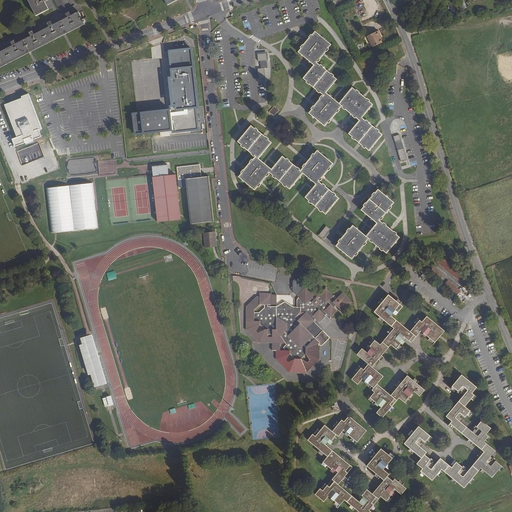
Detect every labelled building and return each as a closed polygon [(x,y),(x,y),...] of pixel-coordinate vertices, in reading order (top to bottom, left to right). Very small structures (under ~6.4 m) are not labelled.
[(37,15),(29,0),(27,0),(36,16),(37,15)] [(29,0),(37,15),(47,10),(42,0),(29,0)] [(53,0),(60,13),(66,10),(61,0),(53,0)] [(0,53),(79,13),(78,11),(71,15),(69,12),(66,14),(67,17),(52,25),(50,21),(47,23),(49,27),(34,34),(32,31),(29,33),(31,36),(16,43),(14,40),(11,42),(12,45),(0,51),(0,53)] [(0,53),(0,65),(84,23),(79,13),(0,53)] [(0,67),(85,24),(84,23),(0,65),(0,67)] [(378,31),(367,36),(373,47),(382,43),(380,39),(379,36),(380,35),(378,31)] [(315,32),(312,35),(311,34),(309,37),(310,38),(305,41),(303,45),(302,45),(300,48),(301,49),(298,52),(304,57),(314,65),(316,62),(317,61),(318,62),(320,59),(320,58),(326,51),(326,52),(329,49),(328,48),(330,44),(315,32)] [(174,135),(199,132),(196,110),(198,110),(191,51),(169,54),(173,81),(170,82),(173,106),(171,106),(174,135)] [(266,53),(258,54),(258,61),(260,61),(261,68),(258,68),(259,79),(265,78),(264,68),(268,67),(266,53)] [(316,62),(314,65),(303,78),(307,81),(306,82),(309,85),(309,84),(313,87),(317,90),(316,91),(319,93),(320,92),(323,95),(325,93),(336,80),(333,76),(334,75),(331,73),(330,74),(323,68),(323,67),(320,64),(319,66),(316,62)] [(352,88),(339,104),(341,106),(342,107),(345,110),(345,109),(349,112),(352,115),(352,116),(355,118),(356,117),(359,120),(361,118),(372,104),(369,101),(369,100),(367,98),(366,99),(359,93),(359,92),(356,90),(355,91),(352,88)] [(325,93),(323,95),(323,96),(322,96),(319,98),(320,99),(316,104),(314,106),(313,106),(311,109),(312,110),(309,113),(325,126),(328,123),(329,123),(331,120),(330,120),(336,112),(337,113),(339,110),(339,109),(341,106),(339,104),(325,93)] [(28,95),(5,104),(19,138),(42,129),(28,95)] [(274,106),(269,112),(274,116),(279,110),(274,106)] [(168,110),(132,114),(134,135),(170,131),(168,110)] [(361,118),(359,120),(354,126),(349,133),(352,137),(351,137),(354,140),(355,139),(362,146),(365,148),(369,150),(382,135),(378,132),(379,131),(376,129),(368,123),(369,122),(366,120),(365,121),(361,118)] [(251,126),(238,141),(241,144),(241,146),(243,148),(244,147),(251,153),(251,154),(254,156),(255,155),(256,156),(258,158),(271,143),(268,140),(268,139),(266,136),(265,137),(257,131),(258,130),(255,128),(254,129),(251,126)] [(399,135),(393,137),(400,162),(406,160),(399,135)] [(21,151),(11,155),(22,183),(59,168),(49,140),(33,147),(38,160),(43,158),(44,162),(28,169),(21,151)] [(303,168),(300,171),(303,173),(316,184),(318,181),(319,180),(320,181),(322,178),(328,170),(328,171),(331,168),(330,167),(333,163),(317,151),(314,154),(313,154),(311,156),(311,157),(305,164),(302,167),(303,168)] [(256,156),(253,160),(251,159),(249,162),(250,163),(244,170),(243,170),(241,173),(242,174),(239,177),(255,190),(257,186),(258,187),(261,184),(260,184),(266,176),(267,177),(269,174),(268,173),(269,172),(271,169),(258,158),(256,156)] [(282,156),(271,169),(269,172),(273,175),(272,176),(275,178),(283,184),(282,185),(285,187),(286,186),(290,189),(303,173),(300,171),(299,170),(300,169),(297,167),(296,168),(289,161),(287,159),(286,160),(282,156)] [(153,177),(168,175),(167,165),(152,167),(153,177)] [(185,179),(201,177),(200,165),(177,167),(178,180),(185,179)] [(168,175),(153,177),(152,177),(157,222),(181,219),(176,175),(168,175)] [(201,177),(185,179),(190,224),(213,222),(208,176),(201,177)] [(318,181),(316,184),(305,197),(309,200),(308,201),(311,203),(319,209),(318,210),(321,212),(322,211),(326,214),(338,198),(335,196),(336,195),(333,192),(332,193),(325,187),(325,186),(322,184),(321,184),(318,181)] [(65,186),(70,231),(93,228),(88,184),(65,186)] [(70,231),(65,186),(42,189),(47,234),(70,231)] [(378,190),(375,193),(374,192),(372,195),(372,196),(366,203),(365,203),(363,205),(364,206),(361,210),(377,223),(379,220),(380,219),(381,220),(383,217),(389,209),(390,210),(391,207),(391,206),(394,203),(381,193),(378,190)] [(379,220),(377,223),(371,228),(366,236),(368,238),(369,239),(369,240),(372,242),(380,248),(379,249),(382,251),(383,250),(386,253),(399,237),(396,235),(397,233),(394,231),(393,232),(386,225),(383,223),(382,223),(379,220)] [(353,225),(350,229),(349,228),(346,231),(347,232),(341,239),(340,239),(338,241),(339,243),(336,246),(352,259),(355,255),(356,256),(358,253),(357,253),(363,245),(364,245),(366,243),(365,242),(368,238),(366,236),(353,225)] [(326,226),(318,235),(323,239),(331,229),(326,226)] [(215,232),(203,233),(205,248),(217,247),(215,232)] [(442,257),(437,262),(461,284),(466,279),(442,257)] [(432,268),(428,273),(438,282),(442,276),(432,268)] [(108,281),(116,278),(114,271),(106,273),(108,281)] [(292,291),(297,296),(305,288),(295,278),(292,281),(292,291)] [(447,281),(443,286),(455,297),(460,292),(447,281)] [(314,296),(305,287),(305,288),(297,296),(299,297),(296,300),(297,307),(293,307),(285,302),(276,307),(267,307),(267,305),(270,305),(270,294),(260,294),(259,297),(256,297),(246,306),(254,310),(260,305),(264,305),(264,308),(259,313),(254,313),(254,321),(246,321),(246,330),(259,343),(268,343),(268,337),(268,329),(272,329),(272,337),(281,337),(285,343),(286,344),(283,348),(284,349),(284,351),(276,350),(276,359),(289,372),(306,372),(319,359),(319,345),(322,345),(315,338),(305,329),(313,321),(315,319),(305,309),(314,300),(312,298),(314,296)] [(319,297),(317,299),(316,298),(314,300),(305,309),(315,319),(319,322),(327,314),(330,317),(336,311),(337,311),(333,308),(336,305),(342,312),(351,302),(342,293),(336,299),(333,302),(330,299),(333,296),(325,289),(318,296),(319,297)] [(390,325),(395,319),(391,316),(393,313),(396,315),(398,312),(402,306),(400,304),(396,301),(388,295),(383,300),(380,304),(374,312),(380,317),(384,320),(390,325)] [(410,332),(416,337),(420,331),(423,333),(422,335),(425,337),(426,335),(430,338),(435,342),(444,331),(427,316),(422,322),(420,320),(416,324),(410,332)] [(416,337),(410,332),(395,319),(390,325),(394,328),(392,330),(389,334),(383,341),(389,346),(390,345),(396,349),(399,345),(401,343),(402,344),(405,342),(403,340),(402,339),(404,337),(405,338),(411,343),(416,337)] [(323,330),(313,321),(305,329),(315,338),(323,330)] [(323,330),(315,338),(322,345),(330,337),(323,330)] [(82,340),(79,341),(89,375),(92,374),(95,385),(106,382),(98,355),(96,356),(95,353),(97,353),(92,336),(82,339),(82,340)] [(389,346),(383,341),(380,345),(375,340),(371,344),(370,346),(368,345),(366,348),(369,350),(367,353),(362,348),(357,355),(366,362),(372,367),(378,359),(381,356),(389,346)] [(372,367),(366,362),(361,368),(358,372),(352,379),(358,384),(362,379),(365,381),(364,382),(366,385),(368,383),(371,386),(374,388),(377,384),(383,376),(372,367)] [(458,401),(464,406),(471,399),(474,395),(472,393),(476,387),(461,375),(452,386),(456,389),(458,391),(462,386),(468,390),(463,396),(458,401)] [(391,395),(397,400),(399,398),(404,402),(407,399),(409,397),(411,398),(413,395),(412,394),(414,391),(419,396),(424,390),(417,384),(413,380),(407,376),(401,383),(398,387),(391,395)] [(397,400),(391,395),(377,384),(374,388),(372,390),(374,392),(370,398),(374,401),(375,402),(374,404),(377,406),(378,405),(381,407),(376,413),(382,418),(389,410),(392,407),(397,400)] [(458,391),(457,393),(459,395),(460,393),(463,396),(468,390),(462,386),(458,391)] [(460,432),(465,426),(460,422),(455,418),(459,412),(465,417),(467,415),(470,411),(464,406),(458,401),(446,416),(452,421),(450,423),(454,427),(460,432)] [(465,417),(459,412),(455,418),(460,422),(463,420),(464,421),(466,418),(465,417)] [(332,431),(336,435),(338,436),(343,431),(344,429),(347,431),(345,433),(344,434),(347,436),(348,435),(352,438),(357,442),(366,430),(349,416),(344,422),(342,420),(338,424),(335,427),(332,431)] [(481,449),(486,443),(484,441),(485,440),(488,436),(486,434),(491,428),(481,421),(477,426),(482,431),(478,436),(472,432),(465,426),(460,432),(469,439),(473,442),(481,449)] [(327,457),(332,451),(327,446),(325,445),(327,442),(329,443),(330,445),(333,442),(331,440),(334,437),(336,435),(332,431),(324,425),(320,431),(316,435),(315,436),(313,434),(308,440),(327,457)] [(477,426),(475,425),(473,428),(474,429),(472,432),(478,436),(482,431),(477,426)] [(421,458),(424,455),(426,452),(420,447),(415,443),(419,437),(425,442),(427,440),(430,436),(418,426),(414,432),(410,436),(404,444),(410,448),(414,452),(421,458)] [(426,443),(425,442),(419,437),(415,443),(420,447),(423,444),(424,445),(426,443)] [(472,465),(478,470),(481,468),(482,469),(486,472),(492,477),(498,470),(501,466),(495,461),(491,466),(486,462),(490,457),(495,451),(486,443),(481,449),(484,452),(483,453),(479,457),(472,465)] [(384,480),(389,474),(383,469),(385,467),(388,469),(391,466),(390,466),(395,460),(392,458),(388,455),(381,448),(376,455),(373,458),(367,466),(376,474),(380,477),(384,480)] [(334,481),(338,484),(341,480),(344,477),(352,467),(332,451),(327,457),(323,462),(328,466),(331,469),(330,471),(333,473),(334,472),(337,474),(332,479),(334,481)] [(424,455),(421,458),(417,464),(422,469),(420,471),(424,474),(432,480),(437,474),(440,471),(441,469),(444,471),(449,465),(440,458),(435,464),(431,469),(426,465),(430,460),(424,455)] [(493,459),(490,457),(486,462),(491,466),(495,461),(496,460),(494,458),(493,459)] [(431,458),(430,460),(426,465),(431,469),(435,464),(433,462),(434,461),(431,458)] [(449,465),(444,471),(452,478),(456,482),(464,488),(469,482),(472,478),(478,470),(472,465),(467,472),(463,477),(458,472),(462,467),(456,462),(453,466),(451,467),(449,465)] [(466,468),(463,466),(462,467),(458,472),(463,477),(467,472),(464,469),(466,468)] [(389,474),(384,480),(372,494),(378,499),(380,496),(386,501),(389,497),(391,495),(392,496),(395,493),(393,492),(391,491),(394,488),(395,490),(401,494),(406,488),(402,485),(398,482),(389,474)] [(346,501),(351,496),(338,484),(334,481),(329,487),(327,485),(324,489),(322,491),(320,488),(315,494),(324,502),(328,496),(331,498),(330,500),(333,502),(334,500),(336,502),(340,505),(344,500),(346,501)] [(378,499),(372,494),(367,489),(362,495),(360,494),(358,497),(360,498),(361,499),(359,502),(357,501),(351,496),(346,501),(351,505),(355,508),(358,511),(371,511),(369,510),(370,509),(373,505),(378,499)]
